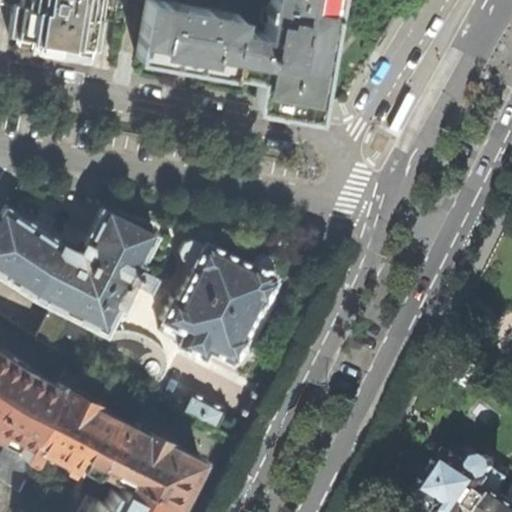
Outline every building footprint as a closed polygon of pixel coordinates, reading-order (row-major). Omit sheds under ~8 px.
[(13,2),(8,34),(52,41),(96,48),(101,17),(99,17),(101,0),(19,0),(19,3),(13,2)] [(156,0),(144,0),(135,55),(149,57),(180,62),(229,71),(229,68),(257,73),(265,33),(236,28),(239,15),(156,0)] [(270,0),(265,33),(257,73),(253,97),(314,108),(325,47),(333,0),(270,0)] [(50,305),(103,331),(119,300),(121,301),(132,279),(150,288),(156,278),(137,268),(139,263),(138,262),(153,234),(100,206),(77,249),(59,242),(59,243),(4,205),(0,210),(0,274),(28,294),(50,305)] [(174,343),(201,357),(206,349),(229,361),(230,358),(232,359),(243,338),(253,343),(264,323),(274,304),(263,299),(273,278),(271,277),(273,275),(270,273),(271,271),(268,270),(271,263),(269,256),(261,252),(254,254),(250,261),(247,259),(246,261),(203,239),(202,242),(191,237),(181,240),(176,249),(179,260),(190,265),(174,298),(169,296),(157,319),(162,322),(157,331),(175,340),(174,343)] [(105,332),(103,331),(50,305),(35,336),(153,396),(149,385),(155,382),(161,376),(164,371),(166,360),(164,353),(159,345),(153,340),(146,337),(140,334),(130,331),(123,331),(115,330),(105,332)] [(8,358),(0,352),(0,432),(3,427),(27,439),(55,384),(20,367),(8,358)] [(64,370),(55,384),(27,439),(20,452),(29,457),(30,456),(55,468),(58,462),(69,467),(73,460),(88,467),(90,467),(92,466),(94,464),(114,473),(117,474),(119,473),(121,472),(123,473),(125,478),(119,490),(111,486),(104,500),(97,497),(89,511),(169,511),(174,503),(199,455),(172,442),(174,438),(134,418),(132,422),(98,405),(100,401),(76,389),(81,379),(64,370)] [(175,401),(172,406),(213,427),(223,408),(186,390),(180,403),(175,401)] [(34,459),(29,457),(20,452),(5,445),(0,452),(0,476),(19,489),(34,459)] [(511,511),(511,498),(499,489),(508,475),(495,467),(496,465),(495,457),(487,452),(480,454),(474,463),(449,447),(434,470),(423,485),(424,488),(415,503),(427,511),(440,511),(441,511),(467,511),(468,511),(511,511)] [(0,511),(7,511),(19,489),(0,476),(0,511)] [(69,508),(76,511),(89,511),(97,497),(80,488),(69,508)]
